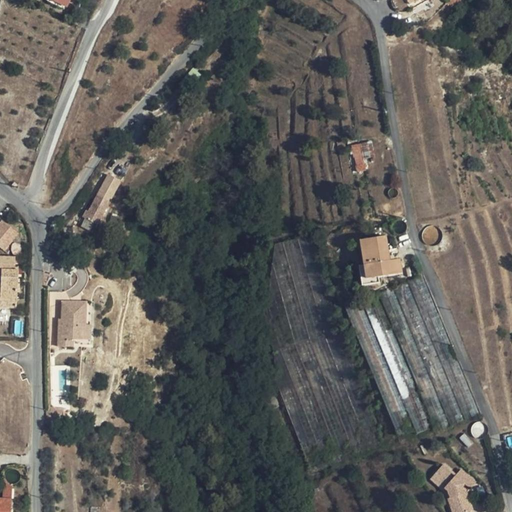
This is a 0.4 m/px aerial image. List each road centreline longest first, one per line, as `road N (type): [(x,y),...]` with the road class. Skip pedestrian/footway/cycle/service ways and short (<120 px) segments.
road 1 (residential): [(364,0),(378,19),(411,218),(493,426),(511,507)]
road 2 (residential): [(41,221),(68,201),(239,0)]
road 3 (residential): [(41,221),(35,511)]
road 4 (residential): [(110,0),(87,39),(25,211)]
